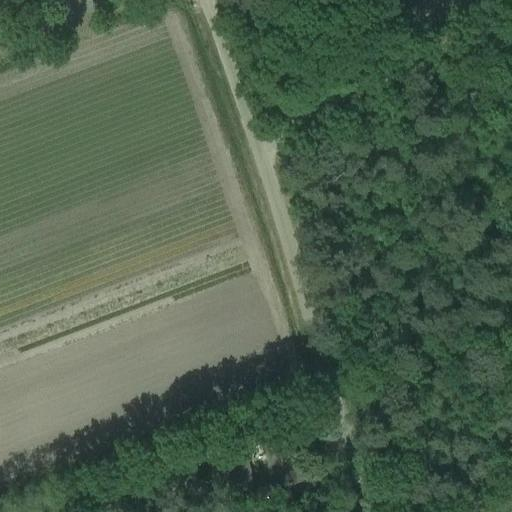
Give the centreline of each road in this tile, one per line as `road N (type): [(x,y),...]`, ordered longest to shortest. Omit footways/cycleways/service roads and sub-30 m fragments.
road 1 (unclassified): [(354,511),(253,140)]
road 2 (unclassified): [(253,140),(511,19)]
road 3 (unclassified): [(253,140),(193,0)]
road 4 (unclassified): [(0,51),(122,0)]
